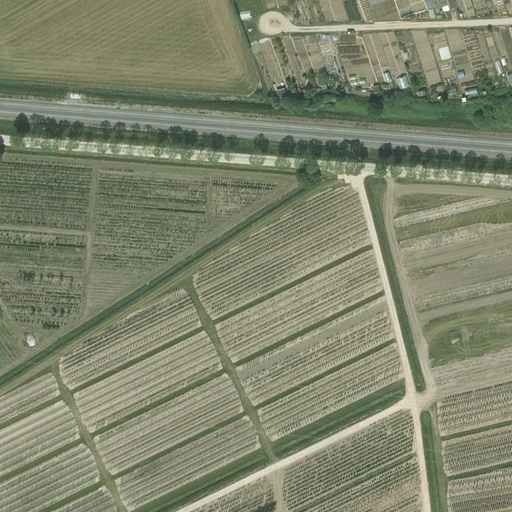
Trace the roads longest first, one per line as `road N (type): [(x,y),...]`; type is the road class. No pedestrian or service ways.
road 1 (unclassified): [(511,184),(0,143)]
road 2 (unknown): [(413,404),(355,171)]
